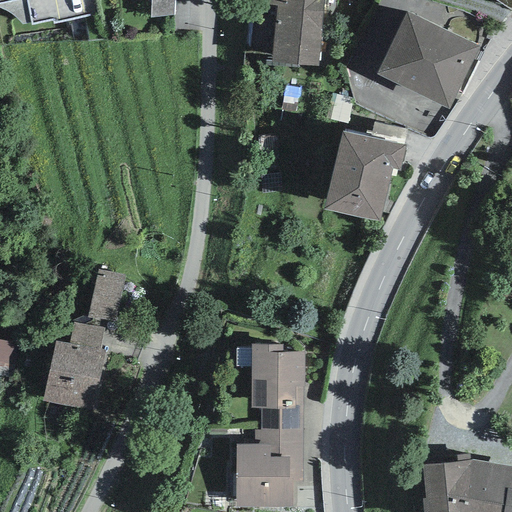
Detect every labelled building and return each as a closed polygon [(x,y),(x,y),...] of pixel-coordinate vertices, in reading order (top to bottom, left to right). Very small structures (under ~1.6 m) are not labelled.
[(0,0),(0,4),(16,0),(26,0),(30,25),(52,20),(53,24),(100,14),(97,0),(0,0)] [(174,0),(148,0),(150,2),(150,19),(174,15),(174,0)] [(318,66),(324,0),(265,0),(265,6),(277,6),(271,65),(318,66)] [(511,0),(494,0),(511,11),(511,0)] [(478,47),(405,13),(376,75),(448,109),(478,47)] [(401,171),(404,144),(342,132),(323,209),(379,222),(391,169),(401,171)] [(125,275),(98,269),(87,316),(114,322),(125,275)] [(103,328),(73,323),(69,343),(99,350),(103,328)] [(69,343),(54,340),(42,401),(92,412),(105,351),(99,350),(69,343)] [(282,344),(251,344),(251,408),(260,408),(260,429),(302,429),(303,353),(282,353),(282,344)] [(302,429),(260,429),(259,431),(253,431),(253,444),(236,444),(236,507),(292,507),(292,480),(302,480),(302,429)] [(511,511),(511,466),(472,460),(421,465),(424,498),(422,498),(423,511),(511,511)]
